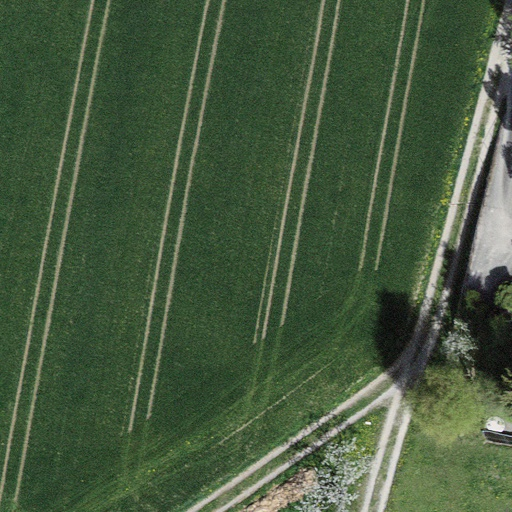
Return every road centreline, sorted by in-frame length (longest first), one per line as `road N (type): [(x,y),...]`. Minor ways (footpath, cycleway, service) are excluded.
road 1 (track): [(511,14),(420,347)]
road 2 (track): [(188,511),(420,347)]
road 3 (track): [(420,347),(371,511)]
